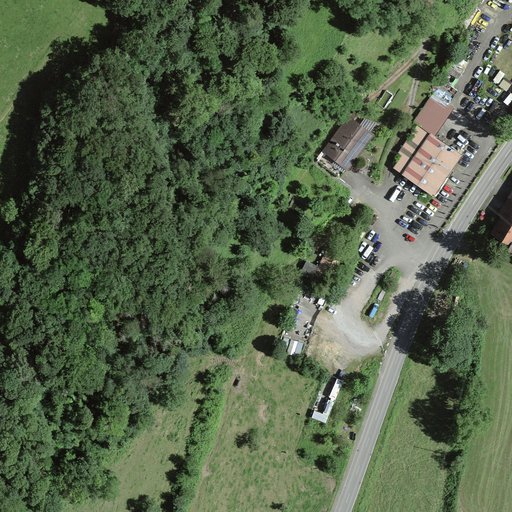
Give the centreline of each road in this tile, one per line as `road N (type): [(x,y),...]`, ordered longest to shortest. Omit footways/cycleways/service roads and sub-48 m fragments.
road 1 (track): [(365,196),(286,263),(178,327),(42,511)]
road 2 (tertiary): [(511,147),(443,253),(341,511)]
